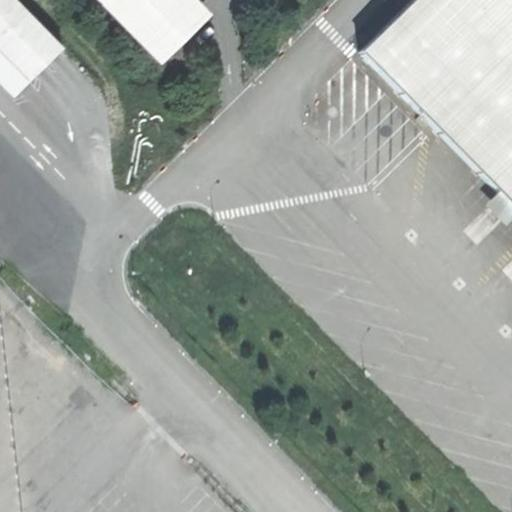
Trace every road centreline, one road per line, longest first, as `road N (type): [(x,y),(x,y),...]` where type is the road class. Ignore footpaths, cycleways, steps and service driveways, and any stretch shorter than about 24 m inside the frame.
road 1 (unknown): [(511,397),(229,142)]
road 2 (unknown): [(196,399),(65,511)]
